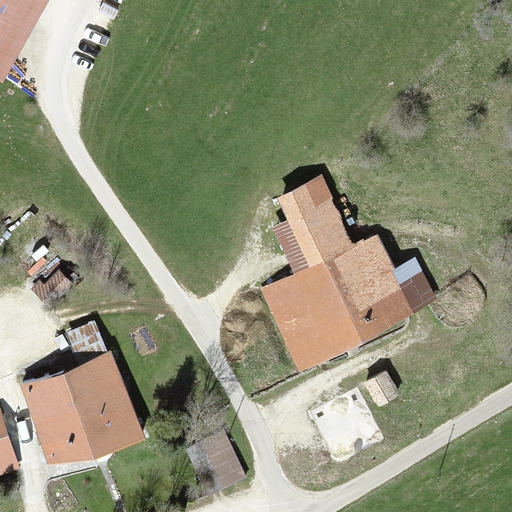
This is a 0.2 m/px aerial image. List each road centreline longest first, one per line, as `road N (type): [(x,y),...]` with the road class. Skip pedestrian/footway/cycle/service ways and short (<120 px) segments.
road 1 (track): [(90,0),(60,49),(65,118),(117,218),(249,413),(265,444),(277,506),(289,511)]
road 2 (unclassified): [(327,511),(511,399)]
